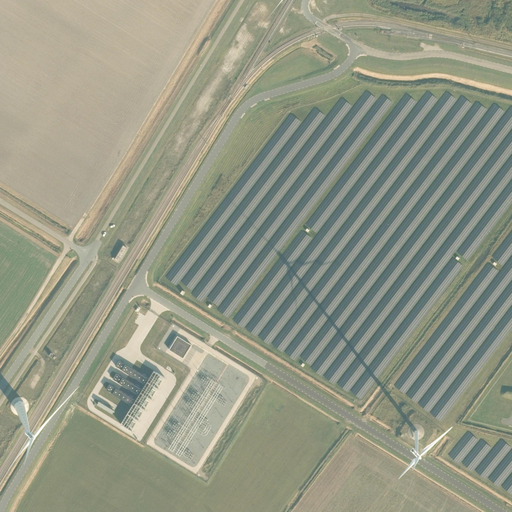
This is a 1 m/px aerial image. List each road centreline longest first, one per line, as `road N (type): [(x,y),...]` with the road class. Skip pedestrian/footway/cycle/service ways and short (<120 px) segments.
road 1 (unclassified): [(502,511),(135,284)]
road 2 (tertiary): [(357,46),(329,76),(245,105),(135,284)]
road 3 (unclassified): [(89,255),(241,0)]
road 4 (tertiary): [(0,509),(135,284)]
road 5 (track): [(321,24),(366,15),(511,48)]
road 6 (unclassified): [(0,387),(89,255)]
road 7 (unclassified): [(511,70),(357,46)]
